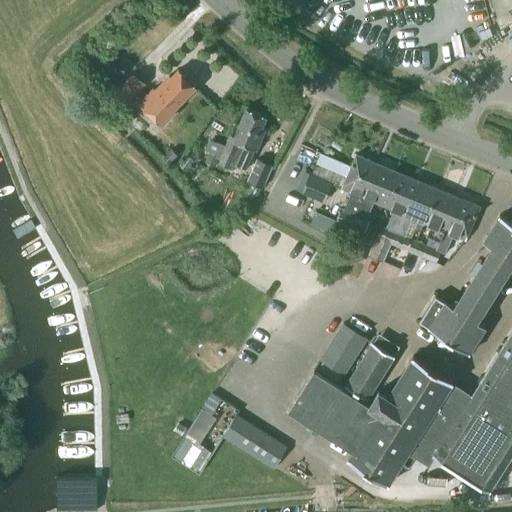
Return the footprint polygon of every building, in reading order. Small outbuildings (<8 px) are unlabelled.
[(100,61),(94,54),(84,63),(90,70),(100,61)] [(161,125),(177,109),(174,107),(196,86),(178,68),(171,75),(169,74),(154,88),(155,89),(140,103),(161,125)] [(122,104),(143,82),(132,72),(111,93),(122,104)] [(266,116),(247,107),(235,136),(232,135),(221,162),(230,166),(231,163),(246,169),(254,150),(256,151),(266,126),(263,125),(266,116)] [(178,155),(171,148),(162,157),(168,163),(178,155)] [(377,162),(356,154),(344,187),(353,191),(347,208),(344,207),(339,220),(325,214),(319,228),(347,239),(377,162)] [(273,166),(258,160),(250,180),(265,186),(273,166)] [(377,162),(347,239),(359,244),(369,217),(368,216),(374,200),(385,204),(398,171),(377,162)] [(392,240),(417,179),(398,171),(385,204),(394,208),(388,224),(383,222),(372,251),(385,257),(392,240)] [(303,190),(325,199),(332,181),(310,172),(303,190)] [(413,216),(426,221),(438,188),(417,179),(392,240),(405,246),(410,233),(407,232),(413,216)] [(438,188),(426,221),(435,225),(431,235),(442,240),(459,197),(438,188)] [(430,242),(425,253),(439,259),(442,251),(446,252),(453,233),(467,238),(480,205),(459,197),(442,240),(440,246),(430,242)] [(468,352),(484,327),(476,321),(511,264),(511,222),(500,214),(483,241),(492,247),(453,307),(435,296),(419,321),(468,352)] [(425,253),(430,242),(417,237),(412,248),(425,253)] [(342,371),(365,337),(343,323),(320,357),(342,371)] [(511,329),(469,395),(450,383),(451,381),(412,355),(387,395),(378,389),(368,404),(313,369),(288,408),(353,449),(348,456),(387,482),(408,449),(429,463),(434,455),(489,490),(511,453),(511,329)] [(365,397),(393,355),(372,342),(345,384),(365,397)] [(205,437),(226,393),(211,387),(191,430),(205,437)] [(235,413),(222,434),(272,465),(285,444),(235,413)] [(187,433),(175,449),(189,459),(201,442),(187,433)] [(57,510),(97,509),(97,477),(56,477),(57,510)]
